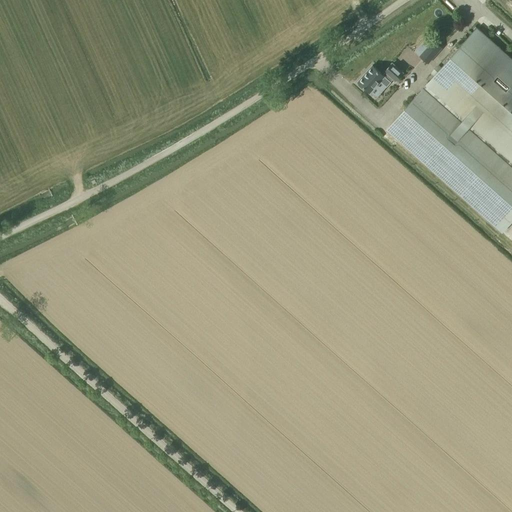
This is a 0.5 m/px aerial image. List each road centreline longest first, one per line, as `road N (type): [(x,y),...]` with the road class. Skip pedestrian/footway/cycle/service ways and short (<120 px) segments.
road 1 (unclassified): [(0,237),(139,168),(405,0)]
road 2 (unclassified): [(231,511),(0,298)]
